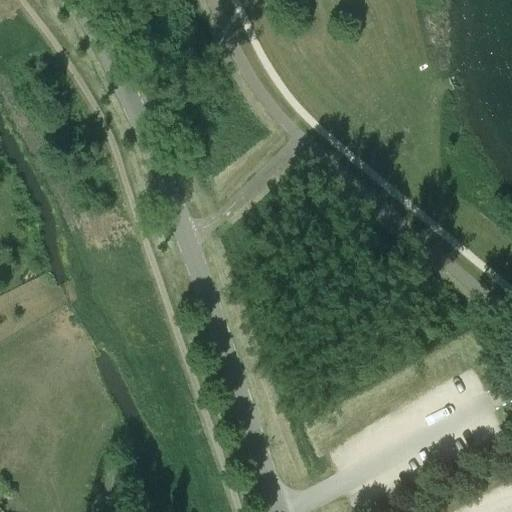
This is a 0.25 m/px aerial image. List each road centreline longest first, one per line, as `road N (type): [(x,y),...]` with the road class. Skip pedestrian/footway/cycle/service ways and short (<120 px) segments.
road 1 (unknown): [(235,511),(117,173),(56,49),(22,0)]
road 2 (tertiary): [(280,511),(136,116),(75,0)]
